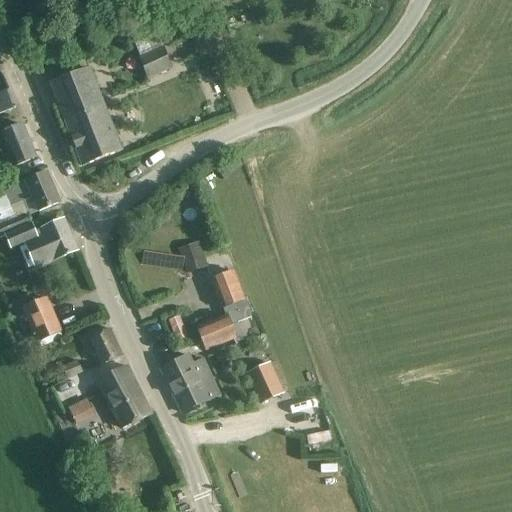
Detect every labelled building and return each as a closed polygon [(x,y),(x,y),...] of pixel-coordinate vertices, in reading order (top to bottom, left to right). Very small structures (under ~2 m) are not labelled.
[(172,70),(162,49),(140,58),(148,80),(172,70)] [(64,79),(50,84),(58,105),(66,126),(82,167),(122,152),(106,110),(98,90),(89,69),(64,79)] [(2,76),(0,77),(0,114),(15,108),(2,76)] [(14,168),(18,166),(36,159),(23,125),(0,134),(4,143),(0,144),(0,160),(10,157),(14,168)] [(11,207),(18,204),(32,198),(38,213),(60,203),(47,173),(25,182),(25,183),(5,192),(11,207)] [(155,213),(153,218),(156,223),(162,224),(167,222),(169,216),(166,211),(160,210),(155,213)] [(0,224),(0,237),(4,236),(30,225),(25,214),(0,224)] [(48,265),(77,252),(63,220),(35,233),(30,225),(4,236),(10,249),(21,245),(24,250),(21,252),(26,262),(27,262),(32,271),(48,265)] [(188,275),(209,267),(200,243),(178,251),(188,275)] [(234,272),(229,274),(211,281),(222,310),(223,309),(226,317),(197,329),(206,351),(235,340),(231,326),(251,318),(252,313),(248,304),(244,301),(234,272)] [(46,298),(21,309),(36,343),(61,332),(46,298)] [(179,317),(171,320),(179,341),(188,337),(179,317)] [(109,331),(91,339),(103,366),(122,357),(109,331)] [(188,358),(161,371),(181,414),(209,401),(188,358)] [(63,368),(68,381),(85,374),(78,362),(63,368)] [(277,364),(250,375),(260,399),(287,388),(282,376),(277,364)] [(123,430),(134,425),(151,416),(127,367),(98,382),(123,430)] [(88,399),(68,409),(77,425),(96,415),(88,399)] [(107,452),(94,458),(100,472),(114,467),(107,452)]
